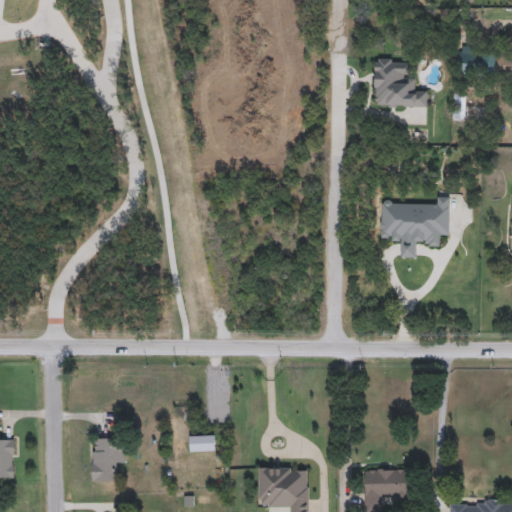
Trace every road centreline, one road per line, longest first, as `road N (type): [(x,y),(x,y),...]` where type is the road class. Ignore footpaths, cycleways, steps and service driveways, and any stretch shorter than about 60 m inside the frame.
road 1 (tertiary): [(511,350),(0,348)]
road 2 (residential): [(333,349),(338,0)]
road 3 (residential): [(55,511),(52,349)]
